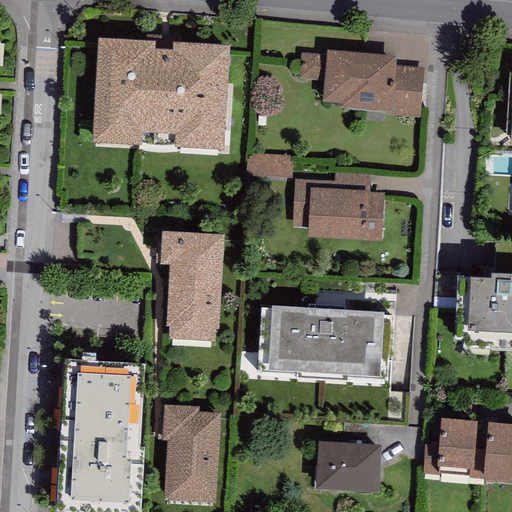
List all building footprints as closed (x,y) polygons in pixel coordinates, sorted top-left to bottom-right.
[(145,41),(97,39),(92,143),(224,150),(229,46),(180,43),(181,37),(145,35),(145,41)] [(325,54),(301,52),(299,77),(324,79),(322,106),(385,111),(385,114),(420,117),(424,68),(395,65),(396,56),(325,50),(325,54)] [(256,174),(296,175),(296,158),(257,158),(256,174)] [(307,192),(305,240),(377,244),(380,196),(307,192)] [(217,322),(221,234),(164,231),(163,258),(171,258),(169,319),(172,319),(172,333),(212,334),(212,322),(217,322)] [(511,283),(459,281),(455,352),(511,354),(511,283)] [(409,319),(264,310),(260,381),(405,390),(409,319)] [(134,509),(142,367),(65,363),(57,504),(134,509)] [(196,407),(165,405),(164,435),(170,435),(166,495),(211,498),(217,413),(196,412),(196,407)] [(480,425),(435,421),(430,477),(475,480),(480,425)] [(511,427),(480,425),(475,480),(511,483),(511,427)] [(373,450),(313,447),(310,494),(370,498),(373,450)]
